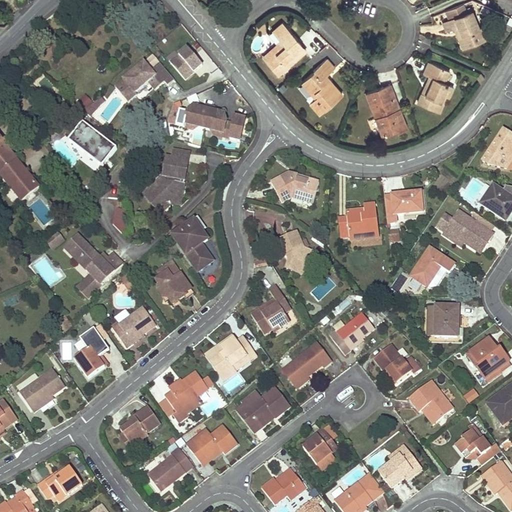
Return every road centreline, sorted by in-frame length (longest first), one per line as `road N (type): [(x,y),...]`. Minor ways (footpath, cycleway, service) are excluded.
road 1 (residential): [(79,427),(235,292),(241,267),(231,204),(244,172)]
road 2 (residential): [(244,172),(223,166),(149,245),(132,249),(99,211),(70,202),(29,152)]
road 3 (tertiary): [(291,135),(345,161),(389,164),(444,143),(487,101)]
road 4 (residential): [(377,0),(399,8),(409,31),(406,47),(382,63),(356,58),(292,0)]
road 5 (residential): [(227,492),(242,468),(332,400)]
